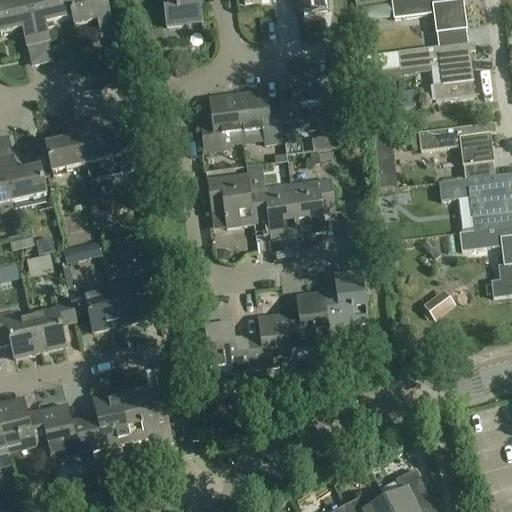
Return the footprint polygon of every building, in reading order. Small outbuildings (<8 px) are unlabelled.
[(26,49),(38,47),(27,2),(26,0),(8,0),(10,6),(0,7),(0,37),(23,32),(26,49)] [(73,21),(67,0),(33,0),(27,2),(38,47),(49,44),(45,27),(72,21),(73,21)] [(67,0),(75,30),(98,24),(102,41),(113,39),(104,0),(67,0)] [(165,29),(202,25),(198,0),(165,0),(167,11),(163,11),(165,29)] [(284,0),(285,2),(297,0),(298,16),(327,13),(325,0),(284,0)] [(434,17),(438,50),(467,47),(461,0),(422,0),(391,4),(393,22),(434,17)] [(379,18),(378,5),(353,6),(354,20),(379,18)] [(132,9),(120,11),(123,23),(135,20),(132,9)] [(468,47),(467,47),(438,50),(398,56),(400,74),(440,68),(443,87),(433,88),(435,104),(476,99),(476,98),(474,98),(468,47)] [(279,108),(281,125),(301,122),(299,108),(320,106),(315,67),(287,71),(290,98),(278,100),(279,108)] [(264,95),(237,98),(243,149),(264,146),(264,148),(284,145),(281,125),(279,108),(266,110),(264,95)] [(415,95),(398,97),(400,110),(400,113),(417,111),(416,109),(415,95)] [(243,149),(237,98),(209,102),(212,129),(200,131),(203,156),(223,153),(231,152),(234,150),(243,149)] [(25,103),(27,123),(38,122),(37,102),(25,103)] [(88,121),(77,123),(87,169),(87,168),(91,184),(139,173),(137,163),(142,161),(138,143),(133,144),(132,142),(118,146),(115,133),(92,138),(88,121)] [(52,176),(87,169),(77,123),(65,126),(69,143),(46,148),(52,176)] [(460,150),(465,184),(494,180),(488,128),(418,137),(420,155),(460,150)] [(376,160),(391,158),(390,146),(375,147),(376,160)] [(319,156),(309,157),(311,168),(320,166),(319,158),(319,156)] [(1,161),(12,206),(46,198),(40,170),(16,175),(12,158),(1,161)] [(0,216),(1,218),(14,215),(12,206),(1,161),(0,161),(0,216)] [(247,178),(206,184),(211,217),(211,219),(225,217),(227,232),(253,228),(249,195),(247,178)] [(465,184),(438,187),(438,189),(440,202),(441,205),(458,203),(462,237),(511,230),(511,207),(508,179),(508,178),(507,179),(494,180),(465,184)] [(290,189),(297,239),(325,235),(323,218),(335,217),(331,183),(290,189)] [(270,243),(297,239),(290,189),(249,195),(253,228),(267,226),(270,243)] [(361,224),(371,223),(368,207),(358,209),(361,224)] [(161,208),(143,212),(146,225),(163,222),(161,208)] [(511,230),(462,237),(459,237),(461,255),(501,250),(504,269),(497,269),(499,285),(491,287),(493,303),(511,300),(511,230)] [(19,239),(22,253),(35,250),(31,233),(19,236),(20,239),(19,239)] [(12,255),(22,253),(19,239),(9,242),(12,255)] [(431,244),(423,251),(429,259),(438,252),(431,244)] [(162,245),(149,248),(157,280),(170,276),(162,245)] [(81,252),(64,256),(67,269),(84,265),(81,252)] [(50,259),(38,262),(42,275),(53,273),(50,259)] [(335,295),(323,297),(328,330),(368,325),(362,275),(333,279),(335,295)] [(109,292),(118,330),(144,324),(139,302),(152,299),(147,276),(122,281),(124,288),(109,292)] [(118,330),(109,292),(97,295),(95,287),(68,294),(69,302),(73,317),(87,314),(92,336),(118,330)] [(398,318),(417,307),(409,292),(390,303),(398,318)] [(424,309),(436,324),(456,308),(444,293),(424,309)] [(297,317),(285,319),(289,352),(330,347),(328,330),(323,297),(295,300),(297,317)] [(60,329),(75,325),(73,317),(69,302),(54,305),(56,312),(31,318),(39,357),(65,351),(60,329)] [(39,357),(31,318),(19,321),(17,314),(0,317),(0,342),(9,341),(14,363),(39,357)] [(291,369),(289,352),(285,319),(257,322),(259,339),(247,340),(251,374),(291,369)] [(251,374),(247,340),(234,342),(232,325),(204,329),(210,379),(251,374)] [(310,387),(297,388),(298,401),(311,399),(310,387)] [(119,397),(131,446),(157,440),(159,450),(173,447),(163,404),(150,407),(146,390),(119,397)] [(91,455),(131,446),(119,397),(92,403),(96,420),(83,423),(91,455)] [(0,407),(0,424),(8,457),(47,448),(40,415),(27,418),(23,402),(0,407)] [(91,455),(83,423),(71,425),(67,409),(40,415),(47,448),(51,464),(91,455)] [(428,499),(415,473),(395,483),(401,495),(385,503),(389,511),(416,511),(414,507),(428,499)] [(120,489),(102,493),(105,507),(123,502),(120,489)] [(319,511),(337,511),(338,511),(328,495),(314,503),(319,511)] [(100,500),(89,503),(91,511),(97,511),(103,511),(100,500)] [(389,511),(385,503),(369,511),(363,500),(342,510),(343,511),(389,511)]
